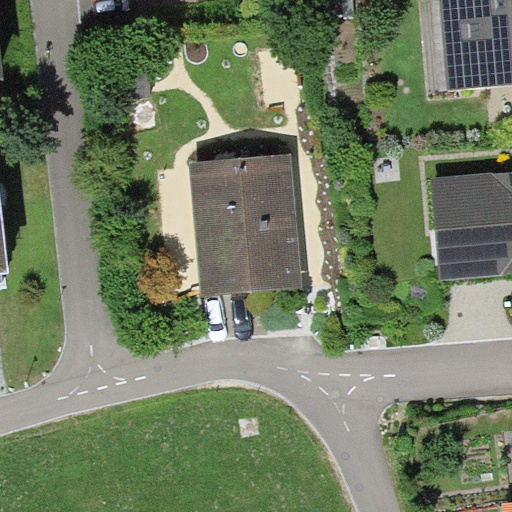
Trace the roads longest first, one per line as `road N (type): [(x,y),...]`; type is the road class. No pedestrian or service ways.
road 1 (residential): [(89,379),(255,362),(511,361)]
road 2 (residential): [(50,0),(89,379)]
road 3 (track): [(338,366),(383,511)]
